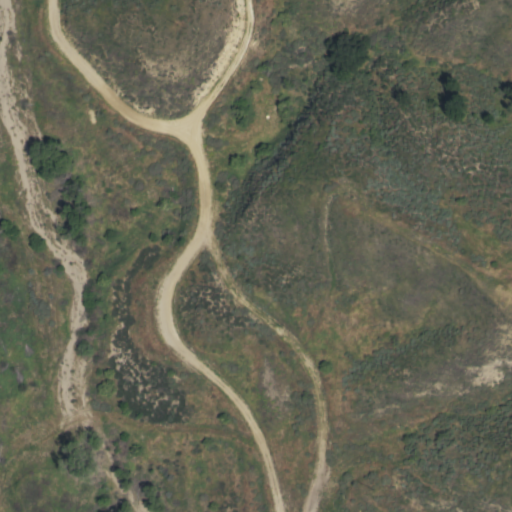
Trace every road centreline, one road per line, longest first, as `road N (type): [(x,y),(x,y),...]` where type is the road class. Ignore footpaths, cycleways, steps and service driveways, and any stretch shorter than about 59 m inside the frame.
road 1 (track): [(0,103),(10,197),(58,307),(75,422),(260,446)]
road 2 (track): [(187,125),(204,154),(205,210),(196,247),(167,293),(167,330),(191,380),(258,437),(276,511)]
road 3 (track): [(187,125),(124,103),(108,89),(79,56),(55,0)]
road 4 (track): [(247,0),(250,20),(237,63),(187,125)]
